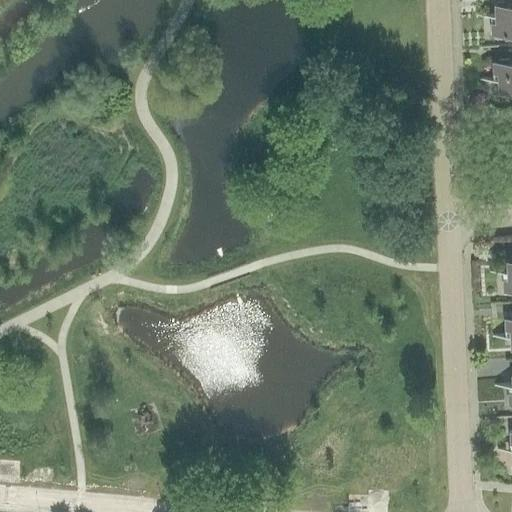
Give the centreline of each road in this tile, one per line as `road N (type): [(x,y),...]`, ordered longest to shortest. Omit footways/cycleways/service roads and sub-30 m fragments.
road 1 (residential): [(462,511),(448,224)]
road 2 (residential): [(448,224),(436,0)]
road 3 (residential): [(200,511),(0,494)]
